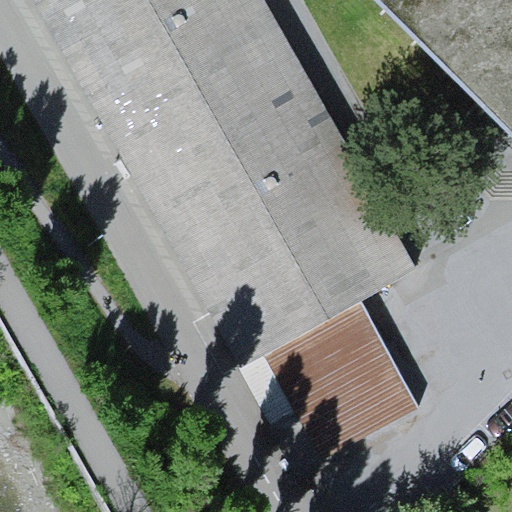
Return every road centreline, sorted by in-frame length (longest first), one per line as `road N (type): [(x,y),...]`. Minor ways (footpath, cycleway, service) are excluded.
road 1 (residential): [(0,5),(276,511)]
road 2 (residential): [(318,511),(455,423),(459,309),(511,259)]
